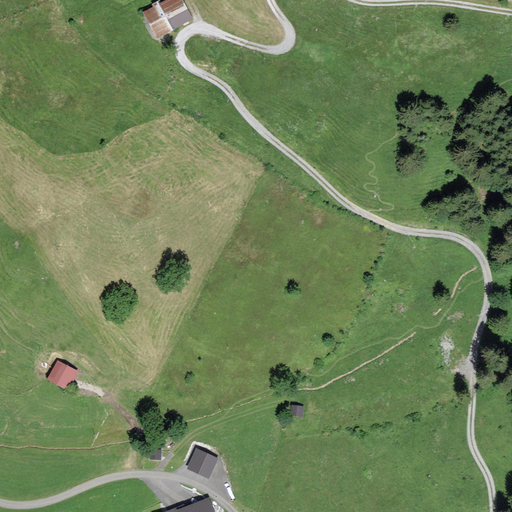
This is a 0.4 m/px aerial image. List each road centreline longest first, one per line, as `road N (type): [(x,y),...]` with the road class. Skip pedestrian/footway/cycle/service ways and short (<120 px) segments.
road 1 (track): [(269,0),(291,33),(279,55),(189,32),(176,57),(231,96),(346,206),(374,221)]
road 2 (track): [(474,249),(491,286),(473,362),(471,437),(494,511)]
road 3 (residential): [(233,511),(191,483),(144,473),(35,504),(0,502)]
road 4 (track): [(511,15),(437,2),(350,0)]
